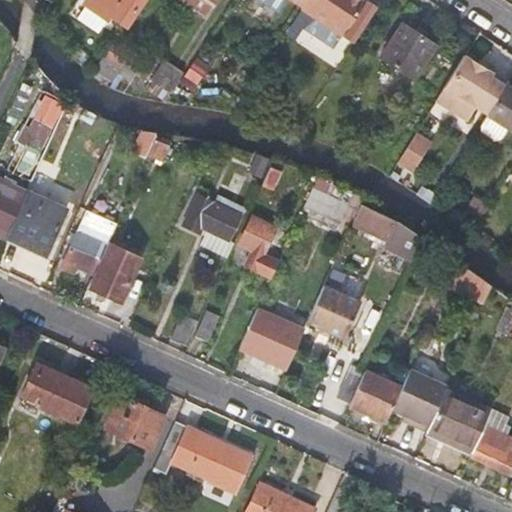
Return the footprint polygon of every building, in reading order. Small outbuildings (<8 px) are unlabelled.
[(126,30),(146,0),(90,0),(83,11),(105,26),(110,19),(126,30)] [(290,0),(302,8),(307,0),(290,0)] [(343,37),(367,0),(366,0),(307,0),(302,8),(302,9),(343,37)] [(404,25),(382,58),(413,79),(435,45),(404,25)] [(143,64),(158,42),(145,34),(131,57),(143,64)] [(130,58),(109,45),(93,71),(113,84),(130,58)] [(492,77),(494,74),(465,56),(436,100),(466,120),(475,105),(487,114),(488,113),(506,86),(492,77)] [(169,94),(184,73),(165,61),(151,82),(169,94)] [(511,129),(511,90),(506,86),(488,113),(511,129)] [(40,154),(37,152),(56,117),(43,110),(31,132),(24,129),(17,142),(29,148),(18,170),(28,176),(40,154)] [(419,129),(399,162),(414,171),(434,138),(419,129)] [(141,139),(134,153),(148,159),(150,154),(154,145),(141,139)] [(154,145),(150,154),(162,161),(169,149),(155,142),(154,145)] [(240,177),(257,185),(263,172),(246,164),(240,177)] [(272,169),(263,187),(272,192),(281,174),(272,169)] [(308,204),(331,214),(337,199),(315,189),(308,204)] [(7,235),(7,236),(46,254),(66,210),(27,192),(22,204),(7,235)] [(0,231),(7,235),(22,204),(0,193),(0,231)] [(184,228),(199,236),(202,230),(207,232),(200,245),(228,258),(234,245),(229,242),(240,217),(198,197),(184,228)] [(369,213),(364,225),(387,236),(393,225),(369,213)] [(275,227),(253,218),(240,247),(252,253),(244,269),(270,281),(278,264),(261,257),(275,227)] [(60,270),(73,276),(77,268),(95,275),(108,246),(77,232),(60,270)] [(100,300),(107,304),(110,297),(123,303),(138,269),(108,254),(92,290),(102,294),(100,300)] [(345,339),(371,274),(333,259),(307,325),(345,339)] [(453,287),(484,301),(493,282),(462,267),(453,287)] [(206,314),(195,337),(208,343),(219,320),(206,314)] [(186,349),(198,323),(180,315),(168,341),(186,349)] [(256,336),(246,359),(273,372),(284,349),(256,336)] [(36,365),(22,396),(38,404),(37,407),(77,427),(93,391),(36,365)] [(351,402),(362,379),(337,368),(326,391),(351,402)] [(390,409),(401,414),(411,419),(408,424),(424,432),(441,394),(444,389),(407,372),(400,388),(390,409)] [(351,402),(349,406),(384,422),(390,409),(400,388),(365,373),(362,379),(351,402)] [(441,394),(424,432),(469,454),(482,426),(487,415),(441,394)] [(105,428),(148,448),(162,417),(119,397),(105,428)] [(411,419),(401,414),(398,420),(408,424),(411,419)] [(154,467),(165,471),(170,460),(208,478),(206,482),(233,495),(250,459),(174,422),(154,467)] [(469,454),(468,456),(510,477),(511,473),(511,440),(482,426),(469,454)] [(346,472),(327,511),(354,511),(369,482),(346,472)] [(139,507),(149,511),(151,511),(163,490),(150,484),(139,507)] [(247,511),(314,511),(315,510),(261,484),(247,511)]
